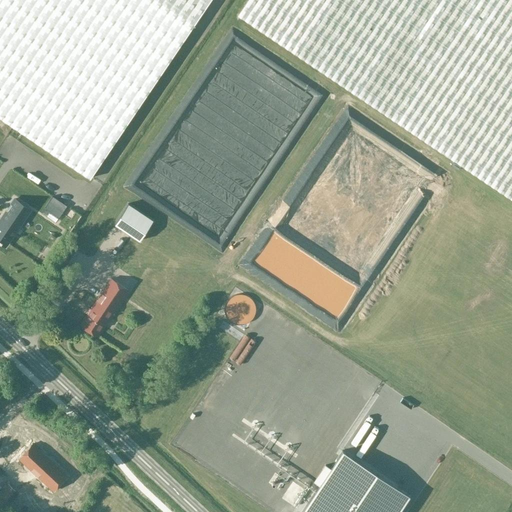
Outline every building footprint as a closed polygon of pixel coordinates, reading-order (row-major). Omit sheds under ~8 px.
[(0,0),(0,117),(89,178),(209,0),(0,0)] [(511,0),(249,0),(239,15),(511,198),(511,0)] [(6,211),(0,219),(0,242),(0,243),(1,242),(6,245),(30,210),(14,199),(11,204),(10,204),(6,210),(6,211)] [(153,221),(128,204),(114,224),(139,241),(153,221)] [(155,233),(149,243),(176,260),(182,250),(155,233)] [(58,277),(55,281),(64,287),(67,282),(58,277)] [(111,278),(80,325),(96,336),(128,289),(111,278)] [(54,284),(50,290),(54,293),(58,287),(54,284)] [(32,444),(18,458),(53,491),(66,476),(32,444)] [(342,450),(300,511),(397,511),(409,495),(342,450)] [(8,484),(0,492),(0,500),(3,503),(7,499),(6,498),(14,490),(8,484)]
